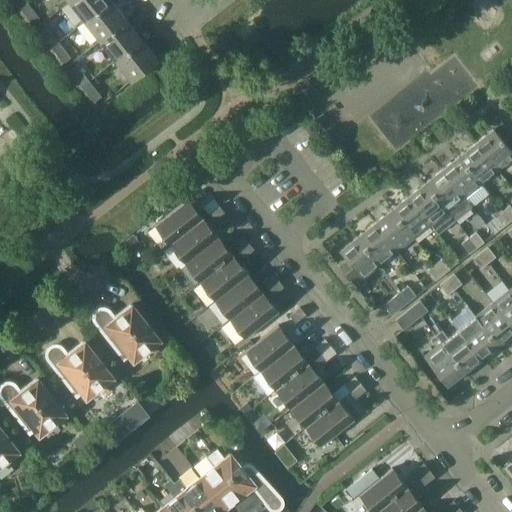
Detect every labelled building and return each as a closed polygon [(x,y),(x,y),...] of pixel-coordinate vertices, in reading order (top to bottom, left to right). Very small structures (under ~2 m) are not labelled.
[(13,0),(20,9),(28,2),(25,0),(13,0)] [(111,1),(110,0),(71,0),(68,2),(84,22),(111,1)] [(126,20),(111,1),(84,22),(99,41),(126,20)] [(20,9),(33,24),(40,18),(28,2),(20,9)] [(141,40),(126,20),(99,41),(115,61),(141,40)] [(51,48),(59,42),(46,26),(38,32),(51,48)] [(157,60),(141,40),(115,61),(130,81),(157,60)] [(51,48),(63,64),(71,57),(59,42),(51,48)] [(69,71),(82,87),(89,81),(77,65),(69,71)] [(102,96),(89,81),(82,87),(94,103),(102,96)] [(511,151),(493,128),(476,142),(499,171),(511,160),(511,151)] [(476,142),(459,156),(482,185),(499,171),(476,142)] [(465,198),(482,185),(459,156),(442,169),(465,198)] [(425,182),(448,212),(455,220),(471,207),(465,198),(442,169),(425,182)] [(408,196),(431,225),(438,233),(455,220),(448,212),(425,182),(408,196)] [(408,196),(391,209),(414,238),(431,225),(408,196)] [(154,225),(169,244),(202,218),(187,198),(154,225)] [(203,206),(208,213),(218,205),(213,199),(203,206)] [(218,205),(208,213),(214,220),(223,212),(218,205)] [(511,207),(510,205),(502,211),(511,221),(511,219),(511,207)] [(391,209),(374,223),(397,252),(414,238),(391,209)] [(511,221),(502,211),(495,216),(503,227),(511,221)] [(217,236),(202,218),(169,244),(184,263),(217,236)] [(374,223),(357,236),(380,265),(397,252),(374,223)] [(476,232),(468,237),(477,248),(484,242),(476,232)] [(133,235),(121,244),(129,255),(141,245),(133,235)] [(232,255),(217,236),(184,263),(199,282),(232,255)] [(248,243),(243,236),(233,244),(238,251),(248,243)] [(340,250),(346,259),(339,265),(358,288),(366,282),(363,278),(380,265),(357,236),(340,250)] [(477,248),(468,237),(461,243),(469,253),(477,248)] [(248,243),(238,251),(244,257),(253,250),(248,243)] [(487,246),(480,252),(488,263),(496,257),(487,246)] [(480,252),(473,258),(481,268),(488,263),(480,252)] [(247,274),(232,255),(199,282),(214,301),(247,274)] [(442,258),(434,264),(443,274),(450,269),(442,258)] [(443,274),(434,264),(427,270),(436,280),(443,274)] [(277,280),(272,273),(262,281),(268,288),(277,280)] [(453,273),(446,279),(455,289),(462,284),(453,273)] [(262,293),(247,274),(214,301),(229,319),(262,293)] [(455,289),(446,279),(439,284),(447,295),(455,289)] [(277,280),(268,288),(273,294),(282,286),(277,280)] [(408,285),(401,291),(409,301),(416,295),(408,285)] [(511,327),(511,292),(509,288),(492,302),(511,327)] [(383,305),(391,315),(409,301),(401,291),(383,305)] [(278,312),(262,293),(229,319),(244,339),(278,312)] [(428,310),(420,300),(412,306),(421,316),(428,310)] [(498,344),(511,332),(511,327),(492,302),(475,315),(498,344)] [(123,359),(124,358),(128,355),(133,361),(159,340),(131,304),(114,318),(110,312),(108,310),(106,309),(104,308),(102,308),(99,309),(97,309),(97,310),(96,311),(95,312),(94,313),(93,315),(93,317),(93,318),(93,319),(93,320),(94,321),(94,323),(123,359)] [(412,306),(395,320),(403,330),(421,316),(412,306)] [(295,322),(305,314),(299,308),(290,315),(295,322)] [(458,328),(481,357),(498,344),(475,315),(458,328)] [(260,371),(293,344),(277,325),(244,351),(260,371)] [(441,342),(464,371),(481,357),(458,328),(447,337),(441,329),(435,334),(441,342)] [(320,353),(330,346),(324,339),(315,346),(320,353)] [(76,396),(77,395),(81,392),(86,398),(112,377),(84,341),(67,355),(62,348),(60,347),(60,346),(58,345),(56,345),(55,345),(53,345),(52,346),(50,346),(50,347),(49,348),(47,350),(47,351),(46,353),(46,355),(46,357),(47,358),(47,359),(76,396)] [(423,356),(446,385),(464,371),(441,342),(423,356)] [(308,363),(293,344),(260,371),(275,389),(308,363)] [(335,353),(330,346),(320,353),(326,360),(335,353)] [(290,408),(323,382),(308,363),(275,389),(290,408)] [(350,391),(360,383),(354,377),(345,384),(350,391)] [(29,433),(30,433),(30,432),(34,429),(39,435),(65,414),(37,378),(20,392),(15,385),(13,384),(12,383),(11,383),(9,382),(8,382),(6,382),(4,383),(3,384),(2,384),(1,385),(0,387),(0,396),(29,433)] [(338,401),(323,382),(290,408),(305,427),(338,401)] [(365,390),(360,383),(350,391),(355,398),(365,390)] [(131,397),(113,411),(123,424),(141,410),(131,397)] [(145,398),(139,404),(148,414),(158,406),(154,400),(145,398)] [(353,421),(338,401),(305,427),(320,447),(353,421)] [(246,403),(239,408),(244,415),(251,410),(246,403)] [(0,465),(18,451),(0,428),(0,465)] [(276,431),(266,439),(274,449),(284,442),(276,431)] [(212,453),(253,506),(262,498),(268,506),(269,507),(271,508),(272,508),(274,509),(275,509),(276,508),(277,508),(280,506),(280,505),(281,504),(282,502),(282,501),(282,499),(281,498),(280,496),(252,465),(251,464),(250,464),(248,463),(247,463),(246,463),(244,463),(243,464),(240,466),(230,453),(224,458),(217,449),(212,453)] [(245,511),(253,506),(212,453),(207,457),(213,466),(200,476),(193,468),(223,507),(233,500),(242,511),(245,511)] [(419,477),(428,470),(423,463),(414,471),(419,477)] [(375,511),(407,487),(391,467),(358,494),(372,511),(375,511)] [(174,483),(196,511),(217,511),(223,507),(193,468),(192,468),(199,477),(186,487),(179,479),(174,483)] [(434,476),(428,470),(419,477),(424,484),(434,476)] [(155,498),(166,511),(196,511),(174,483),(169,487),(176,495),(162,506),(155,497),(155,498)] [(414,511),(422,506),(407,487),(375,511),(414,511)] [(136,511),(166,511),(155,498),(154,498),(161,507),(154,511),(143,511),(141,509),(136,511)] [(446,511),(453,511),(459,508),(453,501),(444,509),(446,511)]
